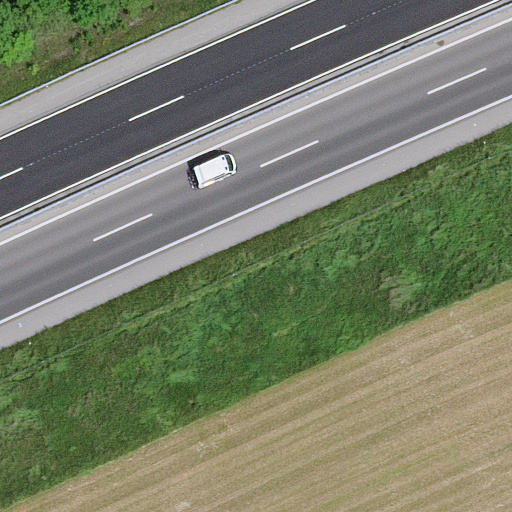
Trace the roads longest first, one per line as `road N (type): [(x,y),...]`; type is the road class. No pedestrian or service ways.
road 1 (motorway): [(0,282),(511,57)]
road 2 (motorway): [(404,0),(0,178)]
